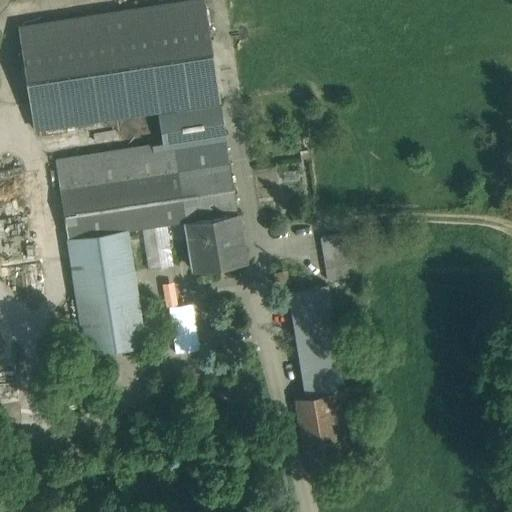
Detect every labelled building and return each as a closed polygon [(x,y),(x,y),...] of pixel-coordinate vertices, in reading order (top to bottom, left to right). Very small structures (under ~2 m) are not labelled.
[(204,0),(193,0),(19,27),(35,129),(158,110),(220,101),(204,0)] [(220,101),(158,110),(164,143),(225,133),(220,101)] [(164,143),(56,160),(68,239),(127,230),(142,227),(167,224),(186,220),(187,221),(238,213),(225,133),(164,143)] [(238,213),(187,221),(194,271),(246,262),(238,213)] [(167,224),(142,227),(149,270),(173,266),(167,224)] [(127,230),(68,239),(87,357),(146,348),(127,230)] [(341,234),(320,237),(328,281),(349,277),(341,234)] [(286,272),(275,274),(276,286),(288,284),(286,272)] [(328,285),(289,292),(306,399),(332,394),(346,392),(328,285)] [(306,399),(295,401),(305,464),(343,459),(332,394),(306,399)]
